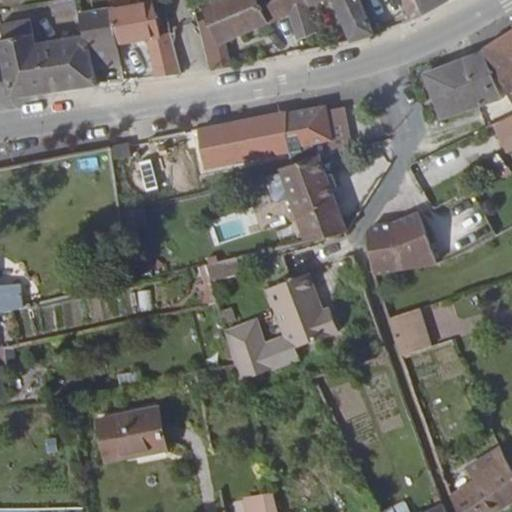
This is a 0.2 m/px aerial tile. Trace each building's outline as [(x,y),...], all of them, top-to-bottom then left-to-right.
[(87,10),(84,0),(59,0),(63,15),(87,10)] [(145,0),(111,7),(118,44),(146,38),(155,75),(181,70),(163,0),(145,0)] [(276,22),(275,16),(313,2),(312,0),(207,0),(209,10),(199,13),(212,64),(233,60),(225,34),(253,24),(254,29),(276,22)] [(370,0),(312,0),(313,2),(319,0),(341,0),(352,38),(378,30),(370,0)] [(426,12),(422,0),(410,0),(416,17),(426,12)] [(422,0),(426,12),(446,0),(422,0)] [(118,44),(111,7),(88,12),(92,36),(41,45),(50,94),(97,86),(94,70),(122,65),(118,44)] [(0,52),(9,101),(50,94),(41,45),(35,19),(2,26),(4,40),(0,40),(0,52)] [(486,48),(492,57),(495,66),(497,66),(511,92),(511,31),(485,46),(486,48)] [(495,66),(492,57),(486,48),(429,72),(433,82),(438,94),(446,113),(448,113),(505,97),(495,66)] [(330,107),(330,100),(281,108),(290,154),(293,168),(323,157),(357,144),(348,104),(330,107)] [(290,154),(281,108),(222,120),(230,161),(290,154)] [(511,147),(511,118),(499,123),(511,147)] [(211,163),(230,161),(222,120),(202,125),(211,163)] [(115,157),(135,153),(132,140),(113,144),(115,157)] [(330,178),(323,157),(293,168),(283,171),(285,177),(307,240),(348,229),(337,199),(344,196),(339,176),(330,178)] [(422,213),(398,223),(375,228),(371,233),(376,274),(432,264),(422,213)] [(244,274),(240,257),(211,264),(216,280),(244,274)] [(315,296),(319,294),(311,277),(292,286),(268,295),(289,342),(268,351),(258,327),(233,337),(240,363),(248,387),(307,361),(302,349),(344,330),(334,308),(323,313),(315,296)] [(0,312),(10,310),(8,286),(0,287),(0,312)] [(137,290),(139,311),(153,309),(150,289),(137,290)] [(403,350),(432,340),(418,303),(389,313),(403,350)] [(0,391),(9,391),(7,365),(0,365),(0,391)] [(147,379),(145,365),(98,374),(100,387),(147,379)] [(128,448),(166,442),(160,405),(103,414),(109,456),(129,453),(128,448)] [(481,471),(456,489),(468,511),(495,511),(493,509),(511,496),(511,454),(510,451),(503,436),(472,458),(481,471)] [(259,511),(281,511),(274,482),(253,487),(259,511)] [(452,511),(446,500),(421,511),(452,511)]
